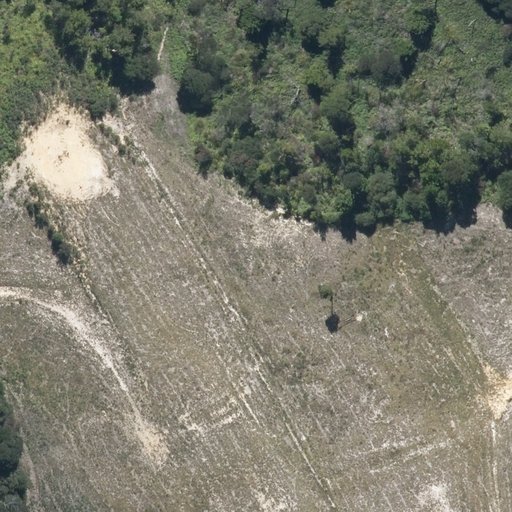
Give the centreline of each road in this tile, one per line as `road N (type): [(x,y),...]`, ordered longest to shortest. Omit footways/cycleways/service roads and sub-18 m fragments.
road 1 (track): [(0,292),(126,310),(217,371),(272,437),(316,467),(386,465),(511,399)]
road 2 (track): [(18,293),(21,361),(61,466),(93,511)]
